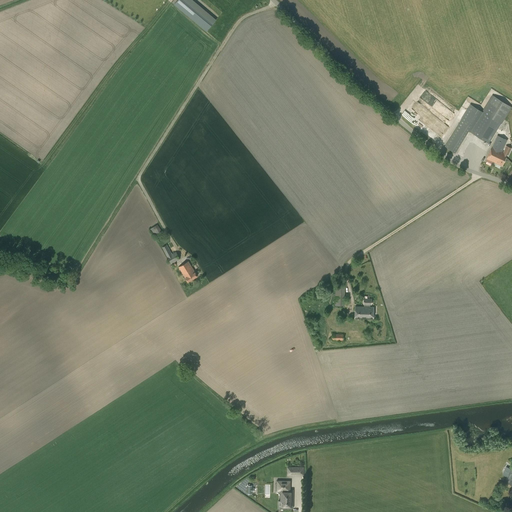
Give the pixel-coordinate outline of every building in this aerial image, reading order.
[(216,20),(192,0),(177,0),(174,4),(206,32),(216,20)] [(493,95),(482,112),(471,104),(445,146),(448,148),(455,152),(466,134),(468,136),(470,132),(489,144),(501,124),(511,107),(493,95)] [(508,140),(498,135),(492,147),(487,159),(501,166),(507,154),(508,155),(511,148),(506,145),(503,152),(503,151),(508,140)] [(149,229),(153,237),(162,232),(158,224),(149,229)] [(176,252),(172,254),(167,245),(162,247),(171,264),(170,264),(172,267),(176,265),(175,262),(180,259),(176,252)] [(179,267),(188,282),(197,276),(188,261),(179,267)] [(345,286),(335,285),(335,305),(345,306),(345,286)] [(364,299),(364,304),(364,307),(355,306),(355,318),(373,319),(373,307),(370,307),(370,304),(371,304),(372,299),(364,299)] [(282,506),(286,506),(286,507),(292,508),(292,501),(291,501),(291,496),(292,496),(292,493),(291,493),(291,492),(288,492),(288,487),(289,487),(289,483),(279,483),(279,485),(278,485),(278,489),(283,489),(283,495),(281,495),(281,501),(283,501),(282,506)]
